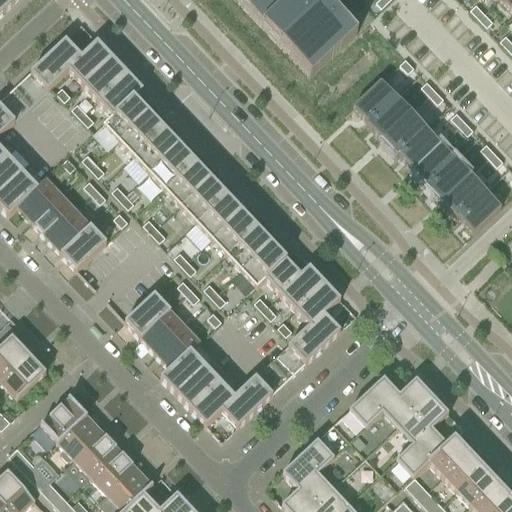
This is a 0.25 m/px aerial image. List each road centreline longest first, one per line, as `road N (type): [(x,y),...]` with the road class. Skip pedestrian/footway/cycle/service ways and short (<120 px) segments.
road 1 (residential): [(222,492),(0,253)]
road 2 (tertiary): [(331,222),(120,0)]
road 3 (residential): [(222,492),(405,315)]
road 4 (tertiary): [(493,394),(476,355),(423,297)]
